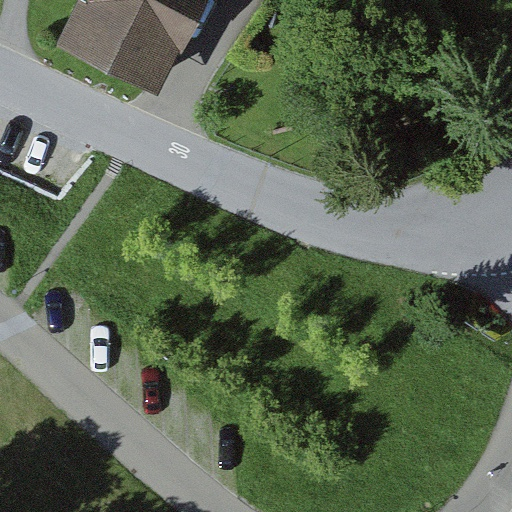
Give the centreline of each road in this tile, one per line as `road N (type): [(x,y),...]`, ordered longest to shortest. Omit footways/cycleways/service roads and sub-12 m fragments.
road 1 (residential): [(511,205),(457,218),(355,213),(244,185),(0,78)]
road 2 (residential): [(221,511),(0,323)]
